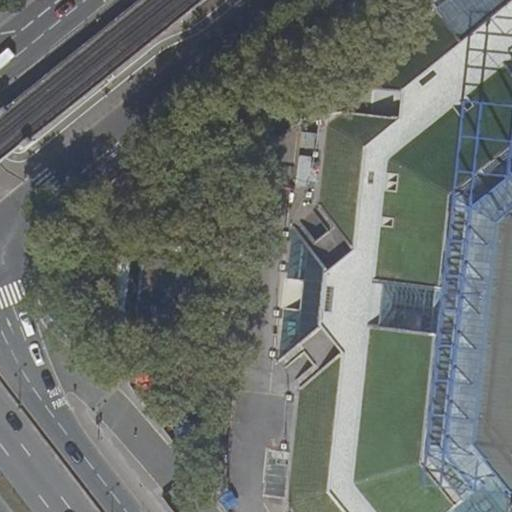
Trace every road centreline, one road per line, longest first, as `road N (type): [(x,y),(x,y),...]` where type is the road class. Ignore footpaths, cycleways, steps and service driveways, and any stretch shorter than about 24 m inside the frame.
road 1 (primary): [(0,225),(271,0)]
road 2 (primary): [(124,511),(11,342)]
